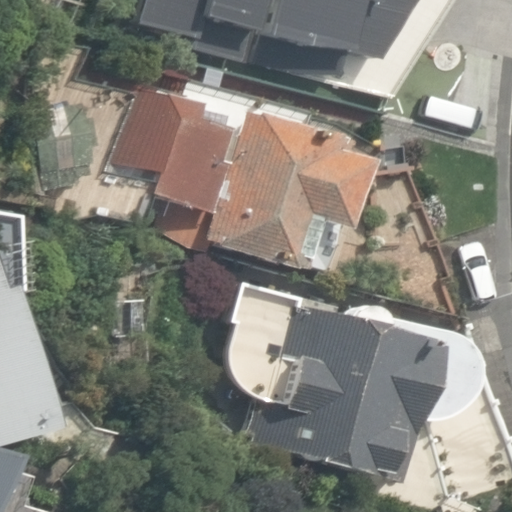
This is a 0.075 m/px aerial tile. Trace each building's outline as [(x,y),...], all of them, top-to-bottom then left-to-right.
[(175,0),(169,30),(232,45),(243,0),(175,0)] [(285,0),(275,38),(381,68),(399,0),(285,0)] [(218,123),(122,96),(103,163),(136,172),(129,196),(196,214),(187,247),(269,270),(282,223),(322,234),(342,164),(310,155),(315,139),(221,113),(218,123)] [(0,278),(0,432),(55,417),(19,286),(3,291),(0,278)] [(426,339),(280,299),(241,444),(387,483),(426,339)] [(0,498),(12,464),(0,459),(0,498)]
